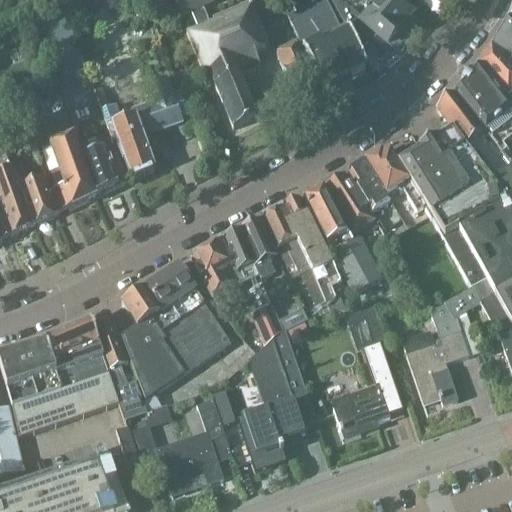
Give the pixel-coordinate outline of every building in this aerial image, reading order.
[(171,0),(179,18),(190,14),(197,30),(208,25),(201,9),(223,0),(171,0)] [(325,3),(329,1),(328,0),(287,0),(296,16),(287,21),(297,42),(297,43),(301,51),(302,51),(321,89),(338,80),(339,82),(349,77),(348,75),(366,66),(351,38),(347,29),(345,30),(343,28),(338,30),(325,3)] [(328,0),(329,1),(343,28),(345,30),(347,29),(351,38),(367,32),(372,36),(369,39),(381,49),(383,46),(386,48),(397,35),(394,33),(399,28),(402,30),(410,19),(409,18),(417,7),(407,0),(361,0),(359,4),(354,0),(345,0),(345,1),(344,0),(328,0)] [(197,30),(185,35),(202,76),(208,74),(223,111),(232,132),(257,120),(242,85),(239,77),(258,69),(252,55),(264,50),(264,48),(265,43),(248,4),(223,15),(211,20),(213,23),(208,25),(197,30)] [(511,115),(511,26),(508,22),(500,33),(491,51),(477,70),(511,107),(507,110),(511,115)] [(65,23),(40,32),(60,84),(85,75),(65,23)] [(277,53),(277,56),(276,59),(294,101),(316,91),(296,44),(277,53)] [(470,78),(469,77),(460,88),(461,88),(454,96),(495,149),(497,151),(511,139),(511,116),(476,71),(470,78)] [(129,112),(132,120),(135,119),(142,140),(184,126),(182,121),(187,119),(179,94),(173,96),(167,79),(142,87),(149,105),(129,112)] [(109,128),(118,125),(112,109),(106,111),(99,93),(91,96),(103,130),(109,128)] [(451,132),(464,150),(484,176),(505,161),(497,151),(495,149),(494,150),(454,96),(436,112),(451,132)] [(49,176),(55,193),(49,195),(56,218),(94,200),(79,161),(62,114),(32,125),(42,151),(47,149),(56,174),(49,176)] [(153,173),(142,140),(135,119),(132,120),(118,125),(109,128),(128,184),(153,173)] [(499,342),(511,335),(511,168),(505,161),(484,176),(464,150),(451,132),(437,141),(436,140),(433,142),(429,145),(422,149),(415,153),(416,154),(397,165),(423,210),(430,222),(430,221),(471,291),(443,308),(444,310),(451,324),(466,316),(480,308),(499,342)] [(112,149),(79,161),(94,200),(125,185),(112,149)] [(380,155),(366,164),(386,197),(397,191),(400,195),(403,193),(416,214),(423,210),(397,165),(389,153),(382,157),(380,155)] [(386,197),(366,164),(347,176),(370,216),(389,203),(386,197)] [(12,171),(32,229),(56,218),(49,195),(43,182),(24,189),(20,180),(24,177),(20,168),(12,171)] [(0,241),(1,244),(32,229),(12,171),(0,175),(0,241)] [(345,177),(324,190),(352,236),(373,223),(345,177)] [(346,234),(324,190),(302,201),(352,298),(382,283),(360,240),(353,243),(348,233),(346,234)] [(299,203),(261,222),(276,252),(282,249),(298,279),(310,273),(316,286),(329,317),(346,315),(340,302),(336,304),(330,292),(341,288),(332,268),(299,203)] [(238,232),(221,243),(231,265),(242,287),(259,279),(260,282),(274,275),(268,262),(275,259),(259,223),(238,232)] [(242,287),(231,265),(221,243),(191,261),(212,301),(219,313),(237,304),(231,291),(242,287)] [(149,288),(202,367),(230,348),(177,269),(149,288)] [(144,405),(202,367),(149,288),(121,307),(136,330),(122,340),(144,405)] [(480,356),(466,316),(451,324),(444,310),(428,315),(438,343),(432,345),(429,336),(400,346),(423,410),(439,404),(441,410),(456,405),(443,368),(480,356)] [(108,315),(91,327),(124,424),(141,418),(126,367),(108,315)] [(255,330),(263,350),(282,334),(276,321),(255,330)] [(82,386),(94,382),(106,378),(89,328),(42,346),(58,394),(70,390),(82,386)] [(264,414),(239,423),(241,430),(237,432),(241,443),(246,442),(253,464),(249,466),(253,478),(267,474),(266,470),(281,464),(278,457),(282,455),(281,453),(305,445),(300,430),(315,425),(284,335),(247,365),(264,414)] [(511,335),(499,342),(501,348),(511,380),(511,335)] [(58,394),(42,346),(0,358),(0,377),(10,411),(20,407),(31,403),(42,400),(53,396),(64,426),(69,425),(58,394)] [(361,353),(368,373),(373,386),(374,391),(329,406),(331,414),(336,427),(334,427),(337,436),(340,435),(342,439),(376,427),(389,423),(387,417),(402,412),(380,347),(361,353)] [(106,378),(94,382),(105,412),(117,408),(106,378)] [(94,382),(82,386),(93,416),(105,412),(94,382)] [(82,386),(70,390),(81,421),(86,419),(93,416),(82,386)] [(58,394),(69,425),(81,421),(70,390),(58,394)] [(64,426),(53,396),(42,400),(53,430),(64,426)] [(53,430),(42,400),(31,403),(42,434),(53,430)] [(42,434),(31,403),(20,407),(31,438),(42,434)] [(216,467),(223,464),(232,461),(213,404),(196,410),(205,437),(155,455),(147,431),(133,436),(145,469),(158,465),(169,495),(205,482),(208,489),(223,484),(216,467)] [(31,438),(20,407),(10,411),(18,442),(31,438)] [(0,480),(21,475),(7,412),(0,413),(0,480)] [(114,436),(117,444),(129,440),(126,432),(114,436)] [(129,440),(117,444),(120,453),(132,449),(129,440)] [(134,457),(132,449),(120,453),(123,461),(134,457)] [(126,469),(137,465),(134,457),(123,461),(126,469)] [(137,465),(126,469),(129,478),(140,474),(137,465)] [(0,511),(124,511),(123,508),(109,466),(9,500),(0,502),(0,511)]
